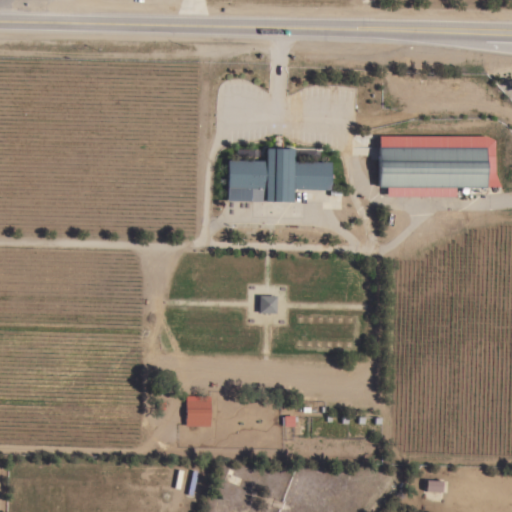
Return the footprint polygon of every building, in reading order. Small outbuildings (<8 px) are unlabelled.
[(377,146),(377,136),(485,135),(493,140),(493,173),(498,186),(484,187),(464,187),(465,189),(465,190),(464,192),(463,193),(461,194),(460,193),(459,193),(458,192),(458,189),(458,188),(459,187),(453,187),(453,196),(384,195),(384,187),(375,187),(375,146),(377,146)] [(225,159),(263,160),(263,147),(291,148),(290,161),(328,162),(328,189),(290,188),(290,202),(262,201),(262,188),(249,188),(249,201),(224,200),(225,159)] [(274,312),(257,312),(257,295),(274,295),(274,312)] [(208,409),(207,409),(208,425),(183,425),(183,408),(184,408),(184,401),(208,400),(208,409)] [(282,425),(279,425),(279,416),(281,416),(291,415),(291,416),(295,416),(295,421),(291,421),(292,425),(282,425)] [(439,480),(439,492),(423,491),(424,480),(439,480)]
